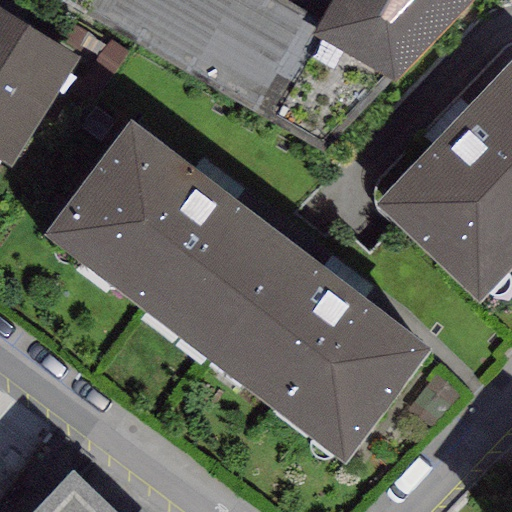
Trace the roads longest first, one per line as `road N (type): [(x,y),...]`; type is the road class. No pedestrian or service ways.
road 1 (residential): [(220,511),(0,353)]
road 2 (residential): [(511,397),(402,511)]
